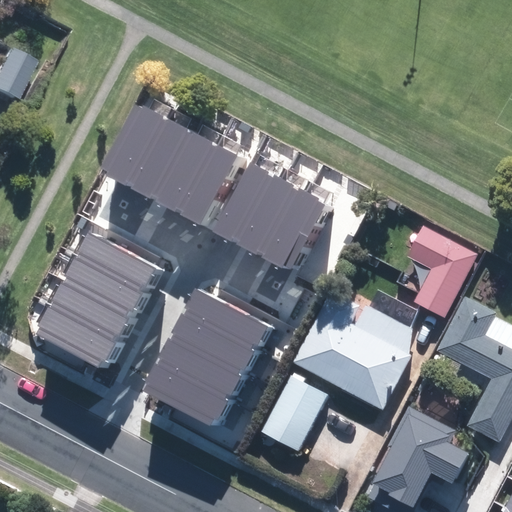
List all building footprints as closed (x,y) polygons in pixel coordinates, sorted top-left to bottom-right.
[(31,64),(6,51),(0,61),(0,94),(12,101),(31,64)] [(242,160),(140,108),(105,176),(208,228),(242,160)] [(217,233),(289,271),(296,275),(314,240),(332,206),(254,165),(217,233)] [(478,256),(424,228),(410,255),(435,269),(417,303),(445,318),(478,256)] [(94,237),(39,337),(105,373),(160,272),(94,237)] [(491,285),(502,260),(487,253),(475,278),(491,285)] [(204,292),(149,393),(215,429),(270,328),(204,292)] [(333,294),(296,362),(384,409),(412,357),(415,330),(368,306),(356,328),(353,326),(362,309),(333,294)] [(498,312),(469,296),(440,349),(497,380),(471,426),(500,442),(511,420),(511,348),(486,335),(496,316),(498,312)] [(330,397),(293,378),(264,431),(301,451),(330,397)] [(391,447),(373,484),(391,493),(390,496),(413,507),(430,472),(453,483),(467,454),(448,444),(455,431),(408,407),(389,446),(390,446),(391,447)]
